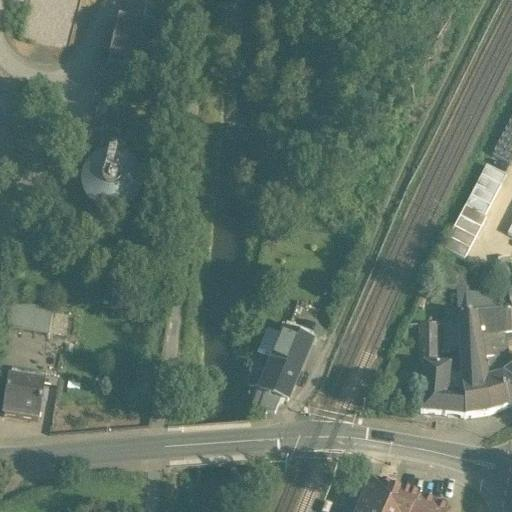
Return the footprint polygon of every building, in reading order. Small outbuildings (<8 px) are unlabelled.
[(80,0),(29,0),(19,41),(67,53),(80,0)] [(167,34),(115,21),(105,62),(156,75),(167,34)] [(511,124),(494,159),(511,168),(511,165),(511,124)] [(136,200),(138,189),(136,178),(130,168),(120,162),(109,160),(98,162),(88,169),(82,178),(80,190),(82,201),(89,210),(98,216),(109,218),(121,216),(130,210),(136,200)] [(464,212),(484,222),(505,181),(485,171),(464,212)] [(462,264),(484,222),(464,212),(443,254),(462,264)] [(463,291),(463,278),(458,278),(459,274),(438,269),(434,286),(456,291),(463,291)] [(463,291),(456,291),(457,322),(465,322),(464,291),(463,291)] [(51,313),(9,306),(4,332),(47,339),(51,313)] [(490,315),(474,317),(475,321),(465,322),(457,322),(457,323),(457,329),(458,348),(458,355),(462,405),(463,421),(487,418),(505,412),(501,381),(503,379),(499,366),(505,367),(505,366),(507,366),(508,363),(503,337),(510,337),(509,323),(507,313),(493,314),(489,314),(490,315)] [(319,327),(310,324),(308,329),(316,332),(319,327)] [(306,337),(285,328),(283,335),(280,343),(275,355),(271,365),(298,376),(311,346),(303,343),(306,337)] [(437,329),(417,328),(416,359),(436,359),(437,329)] [(446,329),(447,356),(458,355),(458,348),(457,329),(446,329)] [(280,343),(267,337),(262,350),(275,355),(280,343)] [(298,376),(271,365),(252,410),(273,418),(278,403),(286,406),(298,376)] [(447,370),(423,368),(419,417),(421,417),(441,418),(441,419),(443,419),(463,421),(462,405),(444,403),(447,370)] [(27,375),(11,372),(9,383),(8,383),(2,420),(37,425),(42,388),(25,386),(27,375)] [(511,372),(503,379),(501,381),(505,412),(511,409),(511,372)] [(44,378),(27,375),(25,386),(42,388),(44,378)] [(255,380),(247,380),(248,390),(256,390),(255,380)] [(429,511),(417,506),(369,489),(359,511),(429,511)]
